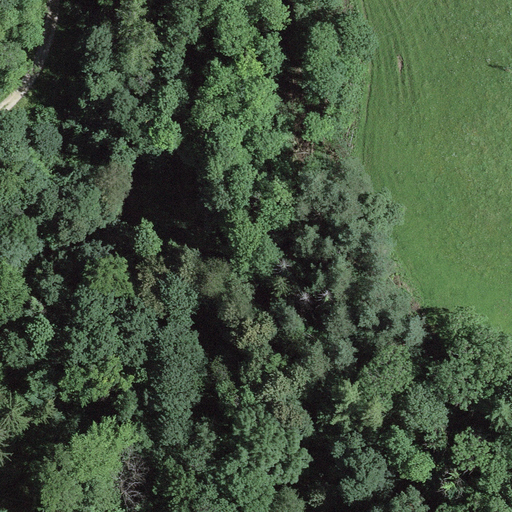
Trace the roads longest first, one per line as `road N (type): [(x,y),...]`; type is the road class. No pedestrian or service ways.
road 1 (track): [(182,0),(229,221),(303,382),(334,423),(453,511)]
road 2 (track): [(0,108),(22,89),(43,51),(54,0)]
